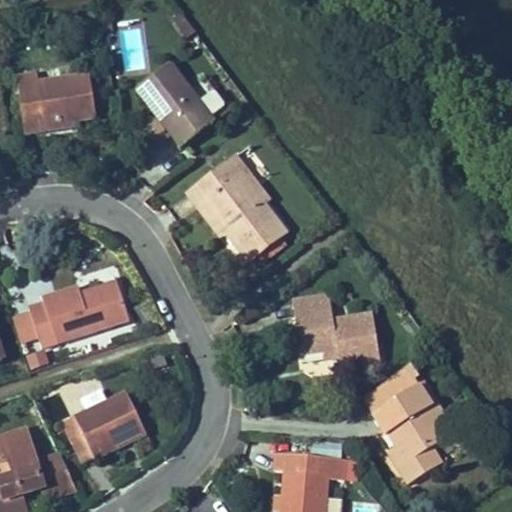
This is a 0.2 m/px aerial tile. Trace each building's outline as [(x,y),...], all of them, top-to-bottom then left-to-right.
[(195,34),(181,15),(181,14),(171,21),(186,40),(195,34)] [(140,28),(120,30),(124,70),(144,68),(140,28)] [(180,148),(230,111),(206,80),(189,92),(170,67),(138,92),(161,123),(166,130),(180,148)] [(96,118),(90,77),(39,85),(37,75),(16,78),(25,135),(45,132),(45,126),(78,121),(96,118)] [(45,132),(79,127),(78,121),(45,126),(45,132)] [(166,130),(161,123),(154,128),(160,135),(166,130)] [(270,201),(236,158),(231,162),(264,206),(270,201)] [(264,206),(231,162),(193,192),(203,205),(208,201),(229,230),(225,234),(226,235),(248,264),(258,257),(280,240),(286,235),(264,206)] [(229,230),(208,201),(203,205),(193,192),(187,196),(220,239),(226,235),(225,234),(229,230)] [(263,263),(285,246),(280,240),(258,257),(263,263)] [(43,351),(130,322),(116,283),(80,295),(79,289),(43,301),(44,305),(29,310),(32,320),(27,322),(34,343),(39,341),(43,351)] [(380,362),(372,316),(333,322),(329,297),(292,303),(301,355),(324,352),(336,350),(338,358),(339,368),(380,362)] [(338,358),(336,350),(324,352),(325,360),(338,358)] [(454,436),(428,395),(424,398),(418,388),(413,381),(419,378),(411,364),(395,376),(406,395),(389,405),(402,426),(398,428),(406,442),(398,447),(388,453),(409,486),(441,466),(431,450),(454,436)] [(406,442),(398,428),(402,426),(389,405),(406,395),(395,376),(363,400),(385,437),(389,434),(398,447),(406,442)] [(428,395),(422,386),(418,388),(424,398),(428,395)] [(146,436),(127,394),(107,404),(101,391),(81,400),(87,413),(63,424),(71,442),(72,442),(83,437),(94,460),(109,453),(107,448),(127,439),(129,444),(146,436)] [(73,487),(60,456),(36,464),(26,432),(0,439),(0,462),(7,460),(13,478),(0,482),(0,511),(22,511),(16,494),(38,487),(42,497),(73,487)] [(94,460),(83,437),(72,442),(83,465),(94,460)] [(109,453),(129,444),(127,439),(107,448),(109,453)] [(324,511),(327,481),(344,482),(346,462),(276,456),(275,473),(285,474),(283,498),(281,511),(324,511)] [(281,511),(283,498),(276,498),(274,511),(281,511)]
